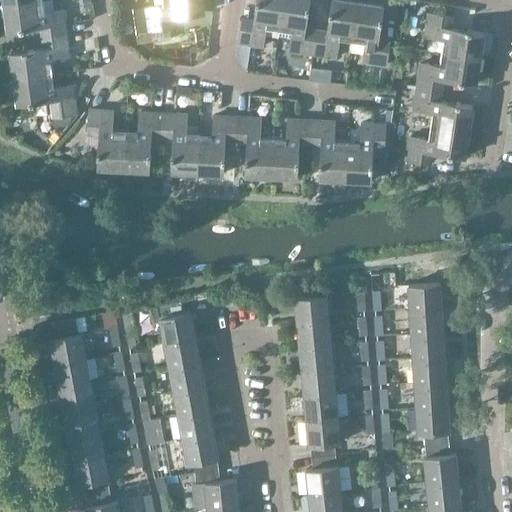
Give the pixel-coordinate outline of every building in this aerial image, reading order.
[(169,17),(203,13),(200,0),(163,0),(164,7),(144,9),(147,33),(171,29),(169,17)] [(265,28),(278,30),(282,0),(256,0),(254,21),(242,19),(236,56),(244,68),(246,68),(250,45),(262,47),(265,28)] [(289,51),(312,55),(316,31),(304,29),(308,0),(282,0),(278,30),(292,32),(289,51)] [(316,31),(312,55),(335,59),(339,38),(352,40),(357,3),(335,0),(332,0),(327,33),(316,31)] [(44,14),(42,1),(3,5),(7,31),(40,26),(41,37),(66,34),(62,11),(44,14)] [(383,7),(357,3),(352,40),(366,43),(362,63),(385,66),(389,42),(377,40),(383,7)] [(450,29),(451,17),(427,14),(423,37),(443,40),(441,54),(478,59),(482,33),(450,29)] [(170,29),(159,31),(160,40),(171,39),(170,29)] [(50,61),(69,58),(66,34),(41,37),(43,49),(10,53),(13,78),(52,74),(50,61)] [(222,57),(224,35),(214,34),(212,56),(222,57)] [(419,65),(416,87),(440,90),(442,79),(475,84),(478,59),(441,54),(439,68),(419,65)] [(53,87),(52,74),(13,78),(17,103),(49,99),(51,111),(75,107),(72,84),(53,87)] [(432,114),(430,127),(468,131),(472,106),(439,101),(440,90),(416,87),(413,111),(432,114)] [(111,130),(112,111),(88,110),(87,134),(98,135),(96,168),(122,169),(124,131),(111,130)] [(137,132),(124,131),(122,169),(148,170),(149,138),(161,138),(162,114),(138,113),(137,132)] [(185,115),(162,114),(161,138),(172,139),(171,171),(196,172),(198,135),(184,135),(185,115)] [(235,117),(212,116),(211,136),(198,135),(196,172),(222,174),(223,141),(235,141),(235,117)] [(244,175),(270,176),(271,138),(258,137),(259,118),(235,117),(235,141),(246,142),(244,175)] [(297,144),(308,145),(309,121),(285,120),(284,138),(271,138),(270,176),(295,177),(297,144)] [(344,180),(346,142),(333,141),(334,122),(309,121),(308,145),(320,146),(318,179),(344,180)] [(359,143),(346,142),(344,180),(370,181),(372,148),(383,149),(384,125),(360,124),(359,143)] [(464,157),(468,131),(430,127),(428,140),(408,138),(405,160),(428,163),(430,152),(464,157)] [(381,309),(380,286),(395,285),(395,272),(371,274),(373,309),(381,309)] [(440,282),(408,284),(409,309),(441,307),(440,282)] [(366,310),(364,291),(356,291),(358,310),(366,310)] [(326,294),(294,297),(297,322),(329,319),(326,294)] [(157,305),(163,341),(195,335),(190,311),(182,312),(180,300),(157,305)] [(441,307),(409,309),(411,334),(443,332),(443,327),(441,307)] [(128,308),(119,309),(121,328),(130,326),(128,308)] [(373,315),(375,335),(383,334),(382,315),(373,315)] [(368,335),(366,316),(358,316),(359,336),(368,335)] [(50,322),(53,336),(76,331),(74,317),(50,322)] [(329,319),(297,322),(298,339),(299,346),(331,343),(329,319)] [(113,346),(121,344),(117,326),(109,327),(113,346)] [(125,329),(129,347),(137,346),(133,327),(125,329)] [(85,356),(80,332),(49,338),(54,362),(85,356)] [(443,332),(411,334),(413,358),(444,356),(443,332)] [(199,359),(195,335),(163,341),(168,365),(199,359)] [(385,359),(384,339),(375,340),(376,359),(385,359)] [(369,360),(368,340),(360,341),(361,360),(369,360)] [(331,343),(299,346),(301,371),(333,368),(331,343)] [(122,350),(114,352),(117,371),(126,369),(122,350)] [(129,353),(133,372),(141,370),(138,351),(129,353)] [(90,380),(85,356),(54,362),(58,386),(90,380)] [(444,356),(413,358),(414,382),(446,380),(445,360),(444,356)] [(168,365),(173,390),(204,383),(199,359),(168,365)] [(377,364),(378,384),(387,383),(385,363),(377,364)] [(370,365),(361,365),(363,384),(371,384),(370,365)] [(333,368),(301,371),(304,395),(336,392),(333,368)] [(130,393),(127,374),(118,376),(122,395),(130,393)] [(146,394),(142,376),(134,377),(138,396),(146,394)] [(58,386),(63,410),(94,404),(90,380),(58,386)] [(446,380),(414,382),(416,407),(448,405),(446,380)] [(209,408),(204,383),(173,390),(177,414),(209,408)] [(387,388),(378,388),(380,408),(388,407),(387,388)] [(373,408),(371,389),(363,389),(364,409),(373,408)] [(336,392),(304,395),(304,402),(306,419),(338,416),(336,392)] [(135,417),(131,398),(123,400),(126,419),(135,417)] [(139,401),(142,420),(151,419),(147,399),(139,401)] [(99,429),(94,404),(63,410),(67,434),(99,429)] [(448,405),(416,407),(417,432),(423,431),(447,430),(449,430),(448,405)] [(177,414),(182,438),(213,432),(209,408),(177,414)] [(390,432),(389,412),(380,413),(381,432),(390,432)] [(375,433),(373,414),(365,414),(366,433),(375,433)] [(338,416),(306,419),(308,444),(310,444),(334,442),(340,441),(338,416)] [(131,443),(139,442),(136,422),(127,424),(131,443)] [(147,444),(155,443),(152,424),(143,425),(147,444)] [(103,453),(99,429),(67,434),(72,459),(103,453)] [(447,430),(423,431),(424,444),(447,442),(448,442),(447,430)] [(218,456),(213,432),(182,438),(187,462),(193,461),(216,457),(218,456)] [(392,432),(390,432),(381,432),(382,447),(392,446),(392,432)] [(334,442),(310,444),(311,456),(335,453),(334,442)] [(447,442),(424,444),(425,456),(449,453),(448,442),(447,442)] [(135,467),(144,465),(140,446),(132,448),(135,467)] [(361,461),(373,461),(373,447),(360,448),(361,461)] [(156,448),(148,450),(151,468),(160,467),(156,448)] [(103,453),(72,459),(76,483),(82,482),(106,477),(108,477),(103,453)] [(335,453),(311,456),(311,457),(312,468),(336,465),(335,453)] [(425,456),(424,456),(426,481),(458,478),(455,453),(449,453),(425,456)] [(193,461),(194,471),(217,469),(216,457),(193,461)] [(380,481),(378,462),(369,463),(371,482),(380,481)] [(312,468),(306,468),(308,493),(340,490),(338,465),(336,465),(312,468)] [(395,485),(393,465),(385,466),(387,486),(395,485)] [(196,483),(204,482),(219,480),(217,469),(194,471),(196,483)] [(108,489),(106,477),(82,482),(85,493),(108,489)] [(206,506),(238,503),(235,478),(219,480),(204,482),(206,506)] [(458,478),(426,481),(428,505),(460,502),(458,478)] [(373,507),(382,506),(380,486),(371,487),(373,507)] [(110,500),(108,489),(85,493),(87,504),(110,500)] [(340,490),(308,493),(309,499),(310,511),(342,511),(341,499),(340,490)] [(388,491),(390,510),(398,509),(396,490),(388,491)] [(162,511),(171,510),(167,492),(159,493),(162,511)] [(146,511),(155,511),(152,494),(143,495),(146,511)] [(118,511),(116,499),(110,500),(87,504),(85,505),(85,511),(118,511)] [(460,502),(428,505),(429,511),(461,511),(460,503),(460,502)] [(238,511),(238,503),(206,506),(206,511),(238,511)]
